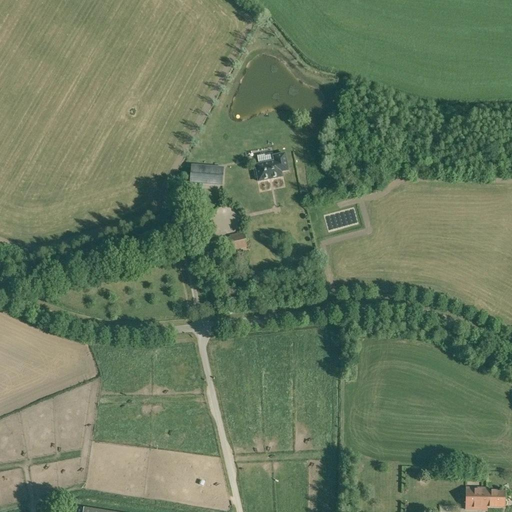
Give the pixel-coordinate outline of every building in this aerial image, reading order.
[(270,162),(271,151),(257,150),(256,161),(270,162)] [(256,170),(253,170),(255,178),(257,178),(258,182),(282,177),(281,172),(288,170),(284,154),(273,156),(274,161),(255,165),(256,170)] [(223,169),(191,167),(190,183),(222,185),(223,169)] [(243,233),(231,236),(231,237),(225,238),(225,237),(223,237),(226,250),(246,246),(243,233)] [(504,508),(504,492),(487,492),(487,489),(466,489),(466,510),(487,510),(487,507),(504,508)]
